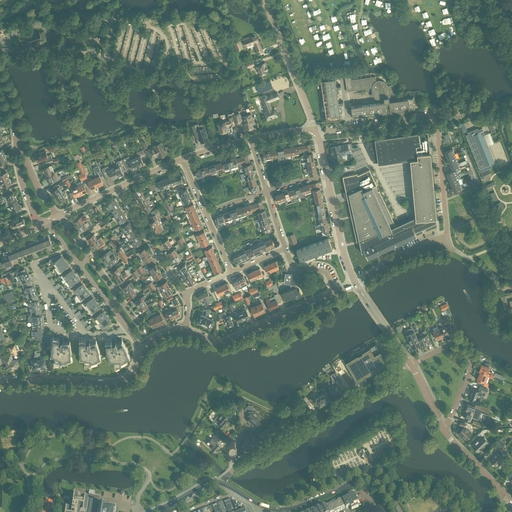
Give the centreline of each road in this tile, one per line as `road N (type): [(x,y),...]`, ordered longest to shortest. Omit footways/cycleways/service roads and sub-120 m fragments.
road 1 (unclassified): [(219,483),(411,364)]
road 2 (residential): [(355,283),(446,236),(436,115)]
road 3 (residential): [(184,328),(220,343),(333,292)]
road 4 (residential): [(0,381),(119,381),(140,350)]
road 5 (residential): [(444,431),(467,358),(453,346),(411,364)]
road 6 (unclassified): [(314,129),(264,0)]
road 7 (tertiary): [(397,511),(369,478),(286,510)]
road 8 (residential): [(182,294),(118,187)]
road 9 (unclassified): [(314,129),(436,115)]
